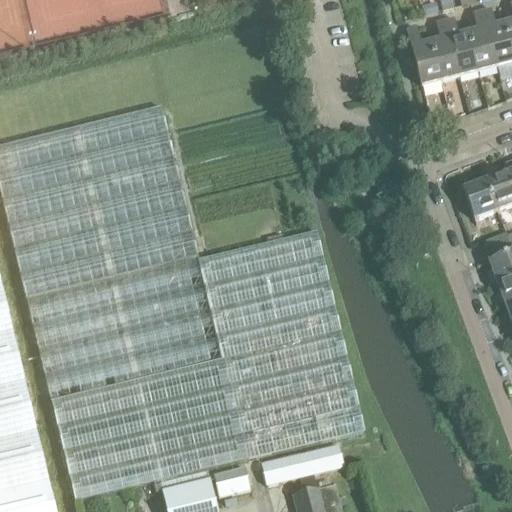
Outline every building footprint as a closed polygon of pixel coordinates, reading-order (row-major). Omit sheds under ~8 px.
[(478,0),(461,0),(460,0),(462,9),(479,5),(478,0)] [(456,11),(453,1),(440,4),(441,8),(443,14),(456,11)] [(436,6),(422,10),(424,19),(438,15),(436,6)] [(495,29),(490,11),(482,14),(496,70),(511,66),(511,54),(505,26),(495,29)] [(478,33),(468,36),(478,75),(496,70),(482,14),(473,16),(478,33)] [(458,38),(453,21),(445,23),(459,80),(478,75),(468,36),(458,38)] [(440,43),(431,46),(440,84),(459,80),(445,23),(436,25),(440,43)] [(422,89),(440,84),(431,46),(421,48),(416,31),(407,33),(422,89)] [(208,472),(365,434),(317,235),(199,263),(162,110),(0,148),(0,190),(27,301),(28,301),(53,404),(52,404),(76,504),(149,486),(208,472)] [(508,175),(485,184),(497,215),(511,208),(511,184),(508,175)] [(380,198),(391,193),(387,182),(376,186),(380,198)] [(474,223),(497,215),(485,184),(462,193),(474,223)] [(510,247),(507,239),(506,236),(484,244),(488,256),(510,247)] [(511,255),(489,264),(498,287),(511,281),(511,255)] [(0,511),(55,511),(0,278),(0,511)] [(511,307),(511,281),(498,287),(506,310),(511,307)] [(296,511),(341,511),(336,490),(321,493),(318,493),(314,478),(345,470),(341,448),(261,467),(267,489),(300,481),(304,497),(294,499),(296,511)] [(219,501),(250,494),(245,471),(214,479),(219,501)] [(149,486),(152,497),(163,494),(167,511),(217,511),(208,472),(149,486)]
